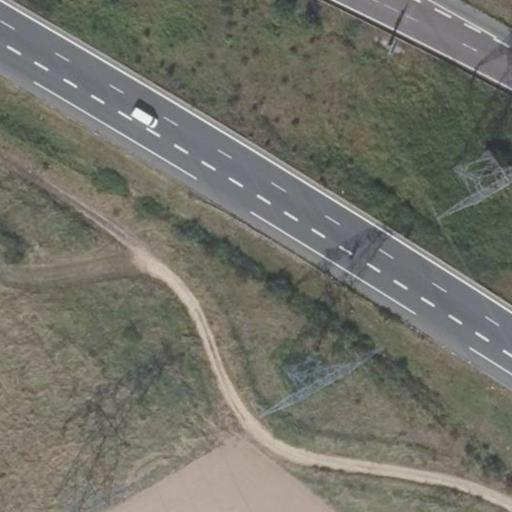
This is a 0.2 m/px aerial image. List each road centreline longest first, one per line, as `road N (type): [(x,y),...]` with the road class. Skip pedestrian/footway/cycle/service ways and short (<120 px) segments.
road 1 (trunk): [(0,29),(511,344)]
road 2 (track): [(511,507),(387,471),(300,458),(251,427),(212,356)]
road 3 (trunk): [(511,61),(394,0)]
